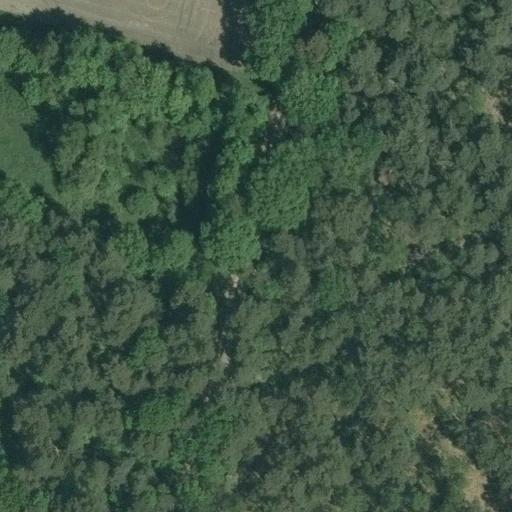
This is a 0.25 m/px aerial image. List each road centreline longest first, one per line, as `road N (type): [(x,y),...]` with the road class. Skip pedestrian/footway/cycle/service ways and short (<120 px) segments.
road 1 (track): [(235,263),(302,0)]
road 2 (track): [(174,511),(235,263)]
